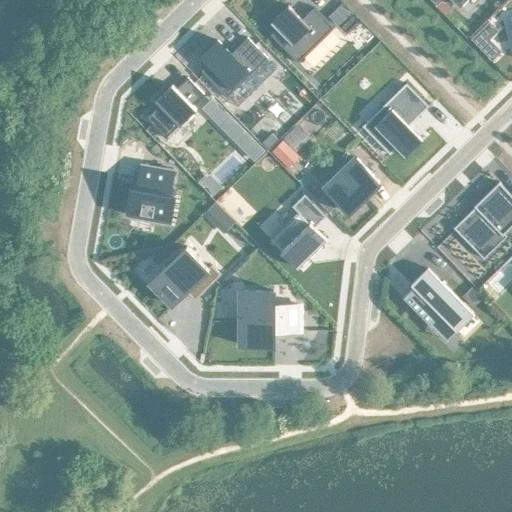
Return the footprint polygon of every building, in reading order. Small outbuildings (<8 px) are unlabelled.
[(277,23),(271,30),(298,58),(334,23),(315,2),(302,14),(289,0),(271,17),(277,23)] [(346,0),(340,0),(336,4),(345,13),(352,6),(346,0)] [(218,35),(200,52),(208,60),(202,66),(227,92),(268,52),(248,32),(232,48),(218,35)] [(489,33),(480,42),(485,47),(494,38),(489,33)] [(159,100),(146,113),(166,133),(179,120),(180,121),(197,104),(193,100),(204,89),(188,72),(177,83),(173,79),(155,96),(159,100)] [(407,78),(362,121),(390,149),(396,143),(405,152),(423,134),(409,121),(429,101),(407,78)] [(223,102),(213,113),(230,130),(241,119),(223,102)] [(272,128),(263,137),(268,143),(278,134),(272,128)] [(257,135),(246,146),(255,155),(266,144),(257,135)] [(283,135),(272,146),(289,163),(300,152),(283,135)] [(380,176),(357,152),(347,162),(345,160),(333,172),(335,174),(325,184),(348,207),(380,176)] [(136,178),(131,206),(172,213),(177,186),(171,185),(172,177),(174,177),(177,162),(144,156),(141,171),(143,172),(141,179),(136,178)] [(476,202),(454,223),(477,246),(498,225),(504,231),(511,222),(511,188),(511,189),(499,177),(485,191),(486,193),(481,198),(480,196),(474,201),(476,202)] [(292,201),(264,228),(292,257),(321,228),(309,216),(321,205),(299,183),(286,195),(292,201)] [(323,191),(317,198),(327,208),(333,201),(323,191)] [(215,197),(204,209),(225,228),(235,216),(215,197)] [(163,265),(150,277),(173,300),(192,281),(200,290),(221,269),(212,259),(209,263),(187,241),(175,253),(173,252),(161,263),(163,265)] [(414,282),(404,292),(416,305),(417,305),(432,320),(442,310),(457,326),(474,309),(444,279),(444,280),(428,263),(416,275),(419,279),(415,283),(414,282)] [(472,281),(463,291),(474,302),(483,293),(472,281)] [(240,308),(240,340),(274,340),(274,326),(300,326),(300,299),(274,300),(274,285),(244,285),(244,308),(240,308)]
